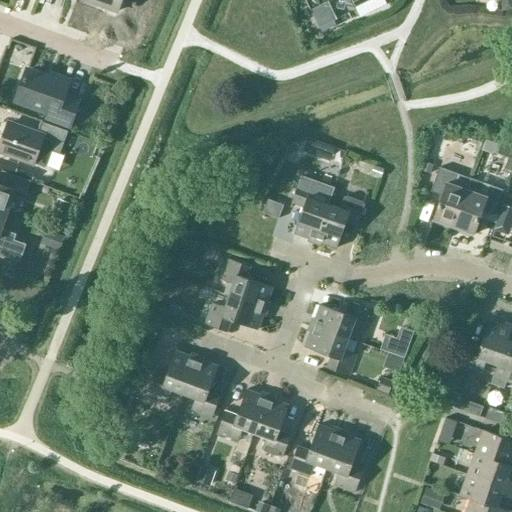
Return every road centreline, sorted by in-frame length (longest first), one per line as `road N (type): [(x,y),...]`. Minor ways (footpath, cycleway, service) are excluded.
road 1 (residential): [(511,286),(439,263),(361,277),(311,263)]
road 2 (residential): [(0,23),(115,64)]
road 3 (residential): [(273,368),(159,329)]
